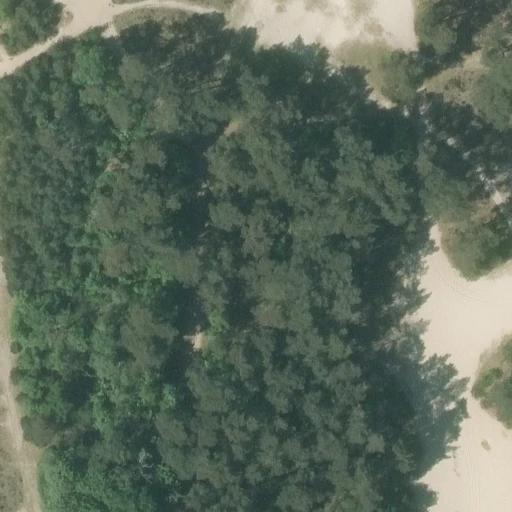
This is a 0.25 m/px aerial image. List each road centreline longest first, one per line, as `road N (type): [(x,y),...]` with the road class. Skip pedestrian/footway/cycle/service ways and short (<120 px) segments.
road 1 (unknown): [(507,511),(471,474),(428,365),(415,0)]
road 2 (track): [(210,134),(127,93),(91,0)]
road 3 (track): [(210,134),(185,295)]
road 4 (track): [(258,0),(228,65),(210,134)]
